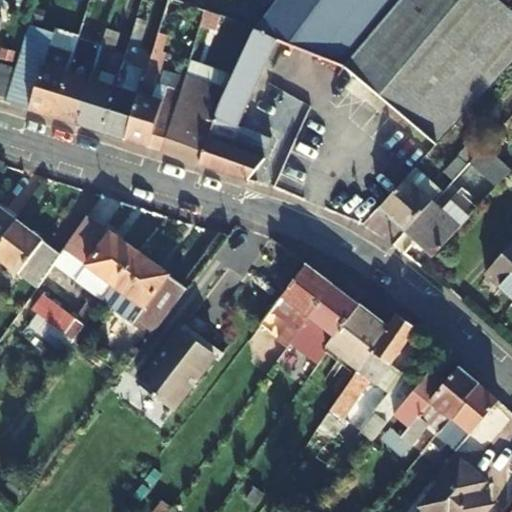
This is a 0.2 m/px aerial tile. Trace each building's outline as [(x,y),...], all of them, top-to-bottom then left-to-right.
[(161,150),(179,90),(158,83),(167,55),(163,53),(168,37),(174,39),(179,24),(198,30),(200,25),(205,8),(182,0),(167,0),(141,85),(125,138),(161,150)] [(228,88),(197,163),(248,181),(270,140),(236,126),(276,40),(341,66),(398,0),(273,0),(253,27),(228,88)] [(398,0),(341,66),(433,147),(511,61),(511,8),(502,0),(398,0)] [(205,8),(200,25),(214,29),(219,14),(205,8)] [(53,115),(69,61),(54,56),(66,18),(56,15),(51,33),(28,107),(53,115)] [(77,122),(93,68),(77,63),(88,26),(81,23),(69,61),(53,115),(77,122)] [(13,68),(5,96),(4,100),(28,107),(51,33),(27,26),(13,68)] [(93,68),(77,122),(100,130),(117,76),(100,71),(108,42),(102,39),(93,68)] [(125,138),(141,85),(124,79),(129,63),(121,61),(117,76),(100,130),(125,138)] [(0,94),(5,96),(13,68),(0,63),(0,94)] [(197,163),(228,88),(184,73),(179,90),(161,150),(197,163)] [(465,145),(459,151),(466,158),(472,151),(465,145)] [(496,185),(509,171),(482,145),(469,160),(496,185)] [(378,207),(404,230),(430,202),(404,178),(378,207)] [(432,255),(458,227),(439,210),(430,202),(404,230),(432,255)] [(439,210),(458,227),(463,221),(444,205),(439,210)] [(0,241),(15,222),(0,210),(0,241)] [(87,215),(58,256),(52,264),(75,282),(101,302),(137,254),(87,215)] [(52,264),(58,256),(15,222),(0,241),(0,261),(35,289),(52,264)] [(511,238),(484,269),(511,295),(511,238)] [(137,254),(101,302),(149,338),(185,290),(137,254)] [(287,349),(309,319),(332,287),(305,266),(270,313),(287,325),(276,340),(287,349)] [(64,296),(90,316),(101,302),(75,282),(64,296)] [(332,287),(309,319),(333,339),(358,306),(332,287)] [(29,310),(71,342),(82,327),(40,295),(29,310)] [(101,302),(90,316),(138,353),(149,338),(101,302)] [(358,306),(333,339),(326,348),(357,371),(387,328),(358,306)] [(395,317),(387,328),(357,371),(328,412),(342,421),(369,382),(375,385),(414,330),(395,317)] [(82,327),(71,342),(102,365),(112,350),(82,327)] [(212,358),(176,331),(138,381),(173,408),(212,358)] [(441,355),(417,386),(407,398),(423,411),(401,438),(410,446),(438,412),(448,420),(476,387),(478,384),(444,352),(441,355)] [(407,398),(417,386),(406,378),(398,387),(390,381),(383,392),(389,397),(361,434),(371,442),(407,398)] [(448,420),(414,461),(424,470),(449,441),(457,448),(495,403),(497,401),(478,384),(476,387),(448,420)] [(484,485),(460,464),(420,510),(421,511),(487,511),(491,508),(477,494),(484,485)]
